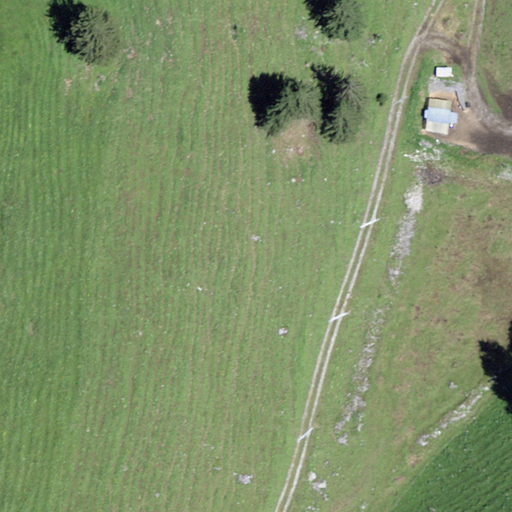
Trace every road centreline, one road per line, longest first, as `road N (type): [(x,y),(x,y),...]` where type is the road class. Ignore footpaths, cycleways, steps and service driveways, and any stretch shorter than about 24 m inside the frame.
road 1 (track): [(280,511),(409,65),(436,0)]
road 2 (track): [(480,0),(472,104),(487,122),(511,131)]
